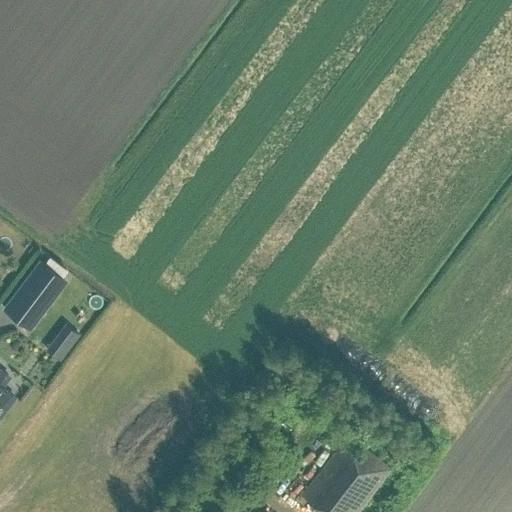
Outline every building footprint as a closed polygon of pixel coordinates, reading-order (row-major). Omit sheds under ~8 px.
[(40,260),(4,307),(30,326),(65,279),(40,260)] [(102,311),(115,315),(120,297),(107,294),(102,311)] [(66,351),(52,340),(45,348),(60,359),(66,351)] [(0,411),(13,395),(0,384),(8,374),(0,367),(0,411)] [(303,492),(327,511),(360,511),(394,466),(364,442),(358,451),(343,439),(303,492)] [(267,511),(256,503),(248,511),(267,511)]
